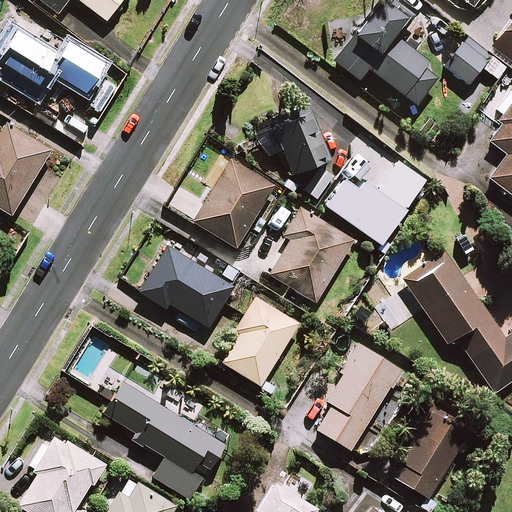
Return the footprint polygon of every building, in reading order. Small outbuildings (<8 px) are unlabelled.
[(121,0),(38,0),(57,14),(67,0),(78,0),(106,20),(121,0)] [(404,16),(382,0),(376,0),(331,59),(357,79),(366,67),(414,104),(435,78),(422,68),(427,61),(391,33),(404,16)] [(511,18),(491,46),(511,61),(511,18)] [(61,56),(10,25),(0,42),(0,74),(34,95),(48,70),(86,93),(104,63),(69,42),(61,56)] [(503,68),(465,36),(442,64),(466,83),(480,66),(495,78),(503,68)] [(485,101),(500,112),(494,120),(499,123),(487,140),(505,152),(487,177),(511,194),(511,87),(500,79),(485,101)] [(327,157),(307,109),(271,124),(291,172),(327,157)] [(51,150),(4,120),(0,126),(0,208),(10,214),(51,150)] [(267,177),(230,155),(192,221),(238,248),(269,196),(260,190),(267,177)] [(332,178),(319,167),(302,187),(314,198),(332,178)] [(408,207),(392,195),(376,216),(392,228),(408,207)] [(352,239),(298,207),(282,233),(290,238),(268,274),(314,301),(352,239)] [(232,284),(166,244),(138,291),(164,306),(167,302),(207,326),(232,284)] [(511,330),(503,337),(442,249),(400,278),(445,342),(454,336),(492,392),(511,378),(511,330)] [(370,308),(389,279),(374,269),(355,298),(370,308)] [(297,319),(255,294),(234,329),(238,331),(220,361),(259,384),(297,319)] [(410,305),(393,310),(397,326),(415,321),(410,305)] [(399,367),(356,343),(325,399),(330,402),(315,428),(363,455),(371,441),(361,435),(399,367)] [(224,443),(121,383),(103,412),(135,431),(132,436),(163,454),(152,475),(189,496),(202,473),(192,468),(197,461),(209,468),(224,443)] [(400,461),(392,477),(429,496),(466,425),(427,405),(398,460),(400,461)] [(104,463),(48,430),(28,465),(36,470),(16,504),(29,511),(85,511),(86,511),(75,505),(89,481),(92,483),(104,463)] [(170,511),(174,505),(125,475),(102,511),(170,511)] [(312,511),(316,508),(274,482),(255,511),(312,511)] [(381,511),(370,502),(361,511),(381,511)]
